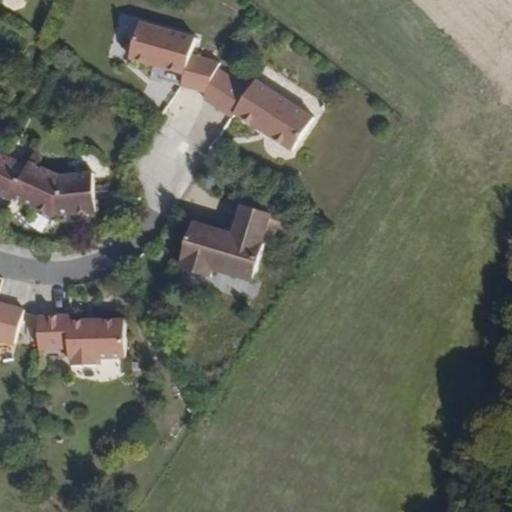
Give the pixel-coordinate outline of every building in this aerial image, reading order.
[(206,95),(209,87),(220,68),(223,61),(191,50),(195,38),(138,24),(125,63),(183,80),(181,87),(194,92),(206,95)] [(206,95),(205,99),(233,117),(238,111),(294,152),(315,116),(256,78),(250,85),(220,68),(209,87),(206,95)] [(53,216),(98,214),(96,171),(63,173),(30,162),(0,148),(0,195),(4,197),(12,200),(53,216)] [(276,208),(240,198),(233,224),(194,213),(179,268),(215,276),(217,267),(257,279),(276,208)] [(0,344),(12,348),(23,309),(0,302),(0,344)] [(128,359),(128,321),(73,321),(73,314),(38,314),(38,351),(70,351),(69,367),(100,367),(100,359),(128,359)]
